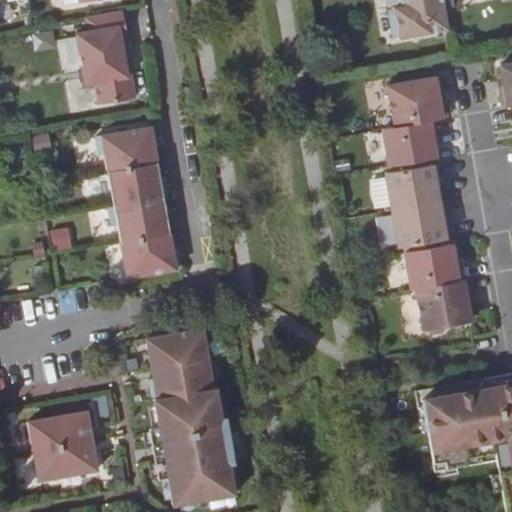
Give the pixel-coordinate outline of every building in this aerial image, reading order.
[(400,0),(401,6),(394,7),(395,10),(399,36),(400,38),(448,30),(442,0),(400,0)] [(399,36),(395,10),(389,11),(393,37),(399,36)] [(128,39),(123,12),(85,18),(88,32),(76,33),(85,85),(94,84),(97,105),(135,98),(129,59),(125,59),(121,41),(128,39)] [(511,62),(500,65),(503,81),(504,89),(500,89),(503,107),(511,105),(511,62)] [(433,77),(391,85),(398,126),(433,120),(445,118),(443,100),(437,100),(436,93),(433,77)] [(386,128),(392,166),(430,159),(435,158),(432,143),(432,141),(427,143),(427,137),(436,135),(433,120),(398,126),(386,128)] [(161,185),(151,127),(96,136),(99,155),(105,154),(114,207),(108,208),(112,226),(117,225),(127,278),(180,269),(177,255),(174,256),(163,199),(167,198),(165,184),(161,185)] [(430,159),(392,166),(392,168),(431,161),(430,159)] [(431,161),(392,168),(393,171),(431,164),(431,161)] [(431,164),(393,171),(388,172),(395,209),(438,202),(435,185),(431,186),(429,180),(434,179),(431,164)] [(441,218),(438,202),(392,210),(399,246),(403,245),(404,249),(445,242),(441,223),(437,224),(436,219),(441,218)] [(67,227),(50,233),(56,251),(73,245),(67,227)] [(453,257),(450,241),(404,249),(411,289),(416,288),(463,280),(460,264),(450,266),(449,261),(453,260),(453,257)] [(460,264),(459,256),(453,257),(453,260),(449,261),(450,266),(460,264)] [(463,280),(416,288),(423,330),(427,329),(433,333),(442,332),(446,326),(471,321),(468,306),(466,298),(471,297),(468,279),(463,280)] [(213,389),(203,329),(146,339),(153,379),(148,380),(152,397),(156,397),(157,398),(154,400),(159,427),(149,429),(158,479),(168,477),(173,506),(235,495),(229,463),(233,463),(234,463),(225,418),(224,418),(225,419),(221,419),(216,388),(213,389)] [(511,511),(511,384),(422,401),(422,407),(427,432),(433,463),(443,461),(464,457),(495,452),(497,461),(499,474),(502,490),(506,511),(511,511)] [(422,407),(417,408),(422,433),(427,432),(422,407)] [(97,470),(87,411),(28,422),(38,481),(97,470)] [(464,457),(443,461),(445,468),(466,464),(464,457)] [(499,474),(490,476),(493,492),(502,490),(499,474)]
